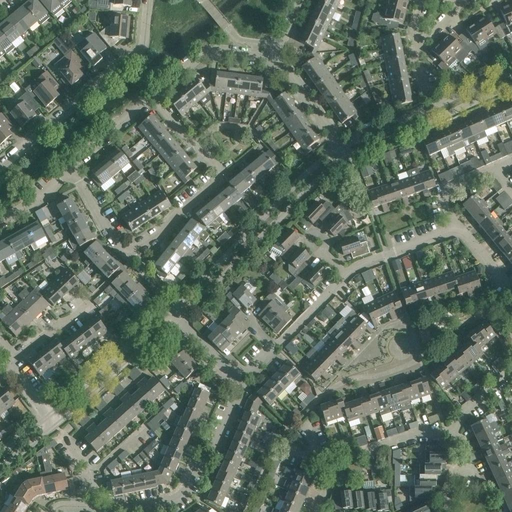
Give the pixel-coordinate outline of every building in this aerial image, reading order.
[(50,17),(46,14),(34,0),(31,0),(25,6),(37,21),(40,25),(50,17)] [(55,0),(40,0),(51,12),(60,5),(55,0)] [(96,9),(123,12),(123,6),(131,7),(131,0),(102,0),(102,1),(97,0),(97,1),(96,9)] [(319,0),(319,1),(336,9),(340,0),(319,0)] [(386,0),(388,1),(386,8),(405,13),(408,1),(403,0),(386,0)] [(96,9),(97,1),(89,1),(89,9),(96,9)] [(319,1),(314,11),(331,19),(336,9),(319,1)] [(505,22),(499,25),(505,36),(511,33),(511,8),(510,4),(500,9),(505,22)] [(16,13),(17,15),(28,29),(37,21),(25,6),(16,13)] [(83,15),(88,11),(85,7),(80,11),(83,15)] [(371,21),(374,23),(377,23),(386,26),(388,20),(402,24),(405,13),(386,8),(384,14),(380,13),(373,14),(371,21)] [(83,15),(80,11),(75,15),(79,19),(83,15)] [(331,19),(314,11),(310,21),(326,29),(331,19)] [(7,21),(20,36),(28,29),(17,15),(16,13),(7,21)] [(68,25),(73,21),(70,17),(65,21),(68,25)] [(129,18),(126,18),(112,17),(111,26),(108,26),(99,34),(110,48),(118,41),(119,38),(125,39),(125,33),(128,34),(130,17),(129,17),(129,18)] [(485,17),(475,23),(486,40),(496,33),(500,40),(505,36),(499,25),(493,29),(485,17)] [(0,26),(0,29),(11,43),(20,36),(7,21),(0,26)] [(310,21),(305,32),(322,39),(326,29),(310,21)] [(486,40),(475,23),(466,30),(474,42),(468,46),(472,50),(476,55),(481,52),(477,46),(486,40)] [(0,47),(5,53),(6,55),(14,48),(11,43),(0,29),(0,47)] [(54,31),(49,35),(52,39),(57,35),(54,31)] [(315,54),(322,39),(305,32),(300,42),(311,47),(308,54),(315,54)] [(76,48),(93,67),(102,60),(98,55),(106,48),(94,33),(76,48)] [(383,50),(401,46),(399,35),(389,37),(380,38),(383,50)] [(449,35),(440,43),(454,57),(462,49),(467,55),(472,50),(468,46),(463,41),(459,45),(449,35)] [(59,36),(52,42),(64,57),(71,51),(59,36)] [(458,61),(454,57),(440,43),(432,51),(442,62),(438,66),(446,75),(451,71),(450,69),(458,61)] [(34,53),(39,49),(36,45),(31,50),(34,53)] [(385,61),(403,58),(401,46),(383,50),(385,61)] [(363,60),(361,54),(359,49),(354,50),(359,61),(363,60)] [(83,76),(82,75),(79,71),(84,67),(71,51),(64,57),(60,60),(65,66),(59,71),(64,77),(61,79),(66,86),(69,83),(71,85),(83,76)] [(324,66),(315,54),(308,54),(312,60),(302,67),(309,77),(324,66)] [(348,56),(350,61),(353,67),(357,65),(352,54),(348,56)] [(36,56),(30,61),(37,69),(43,64),(36,56)] [(387,72),(405,69),(403,58),(385,61),(387,72)] [(330,75),(324,66),(309,77),(315,86),(330,75)] [(389,83),(408,80),(405,69),(387,72),(389,83)] [(372,81),(369,76),(367,70),(363,72),(367,83),(372,81)] [(34,92),(46,107),(59,96),(55,91),(59,87),(47,72),(37,80),(42,85),(34,92)] [(209,84),(211,91),(226,93),(229,74),(217,73),(215,85),(209,84)] [(237,94),(240,76),(229,74),(226,93),(237,94)] [(315,86),(322,95),(337,85),(330,75),(315,86)] [(249,96),(251,77),(240,76),(237,94),(249,96)] [(357,78),(359,83),(361,89),(366,87),(361,76),(357,78)] [(249,96),(264,98),(268,92),(261,91),(263,79),(251,77),(249,96)] [(187,86),(199,101),(211,91),(209,84),(204,88),(196,79),(187,86)] [(392,95),(410,91),(408,80),(389,83),(392,95)] [(453,80),(450,83),(451,85),(454,88),(455,87),(458,85),(453,80)] [(344,94),(337,85),(322,95),(328,105),(344,94)] [(199,101),(187,86),(178,94),(190,108),(199,101)] [(410,91),(392,95),(394,106),(412,103),(410,91)] [(36,104),(26,92),(17,100),(21,104),(10,113),(22,127),(35,115),(30,109),(36,104)] [(380,103),(378,97),(376,92),(371,94),(376,105),(380,103)] [(276,100),(272,95),(268,100),(277,113),(292,102),(286,93),(276,100)] [(169,101),(181,116),(190,108),(178,94),(169,101)] [(328,105),(335,114),(350,103),(344,94),(328,105)] [(292,102),(277,113),(284,122),(299,112),(292,102)] [(354,108),(350,103),(335,114),(342,124),(352,117),(355,120),(360,116),(354,108)] [(511,119),(511,105),(511,103),(500,107),(506,122),(511,119)] [(500,107),(489,112),(495,127),(506,122),(500,107)] [(306,121),(299,112),(284,122),(290,132),(306,121)] [(484,131),(495,127),(489,112),(478,117),(484,131)] [(0,144),(11,135),(7,131),(12,127),(1,114),(0,114),(0,144)] [(138,127),(145,136),(160,124),(152,115),(138,127)] [(478,117),(467,122),(476,142),(487,137),(484,131),(478,117)] [(306,121),(290,132),(297,141),(312,130),(306,121)] [(209,122),(205,125),(200,129),(203,133),(212,125),(209,122)] [(467,122),(456,127),(462,141),(468,139),(470,144),(476,142),(467,122)] [(167,133),(160,124),(145,136),(153,145),(167,133)] [(456,127),(445,132),(454,152),(465,147),(462,141),(456,127)] [(319,140),(312,130),(297,141),(306,154),(311,151),(309,147),(319,140)] [(455,154),(454,152),(445,132),(434,137),(440,151),(446,148),(449,157),(455,154)] [(174,142),(167,133),(153,145),(160,154),(174,142)] [(440,151),(434,137),(423,141),(429,156),(440,151)] [(266,142),(274,151),(277,148),(270,139),(266,142)] [(511,140),(503,145),(508,155),(511,153),(511,140)] [(182,151),(174,142),(160,154),(167,163),(182,151)] [(500,153),(495,155),(497,160),(508,155),(503,145),(502,143),(497,145),(500,153)] [(117,148),(107,155),(120,170),(129,163),(117,148)] [(260,158),(255,162),(265,174),(279,162),(269,150),(265,154),(263,152),(258,155),(260,158)] [(486,150),(480,153),(486,165),(497,160),(495,155),(489,158),(486,150)] [(175,171),(189,159),(182,151),(167,163),(175,171)] [(389,152),(379,156),(380,160),(384,159),(390,157),(389,152)] [(106,161),(101,165),(111,178),(120,170),(107,155),(104,159),(106,161)] [(470,160),(473,165),(475,170),(484,166),(482,161),(479,163),(476,157),(470,160)] [(196,168),(189,159),(175,171),(185,184),(190,180),(187,176),(196,168)] [(257,181),(265,174),(255,162),(251,166),(249,163),(245,167),(257,181)] [(464,175),(469,173),(467,168),(465,163),(460,165),(464,175)] [(111,178),(101,165),(92,173),(93,174),(90,176),(100,187),(111,178)] [(243,172),(238,176),(248,188),(257,181),(245,167),(241,170),(243,172)] [(140,176),(136,171),(126,178),(131,184),(133,182),(138,178),(140,176)] [(430,171),(419,174),(427,198),(430,197),(427,190),(435,187),(430,171)] [(427,198),(419,174),(409,178),(414,194),(422,191),(425,199),(427,198)] [(240,195),(248,188),(238,176),(233,180),(231,178),(227,181),(241,198),(242,198),(240,195)] [(409,178),(399,181),(407,205),(409,204),(407,197),(414,194),(409,178)] [(494,179),(489,183),(497,193),(502,189),(494,179)] [(224,188),(220,191),(236,210),(240,207),(236,202),(241,198),(227,181),(231,186),(226,190),(224,188)] [(399,181),(388,184),(394,201),(402,198),(404,206),(407,205),(399,181)] [(388,184),(378,188),(386,212),(389,211),(386,203),(394,201),(388,184)] [(386,212),(378,188),(368,191),(373,208),(381,205),(384,213),(386,212)] [(161,213),(171,206),(161,191),(151,197),(161,213)] [(219,197),(214,201),(224,213),(228,209),(232,213),(236,210),(220,191),(217,194),(219,197)] [(504,192),(497,198),(495,199),(500,205),(509,197),(504,192)] [(474,195),(462,205),(470,215),(485,202),(482,199),(479,201),(474,195)] [(59,211),(63,217),(76,209),(71,199),(69,200),(68,197),(63,199),(62,198),(50,204),(55,214),(59,211)] [(151,197),(141,203),(151,219),(161,213),(151,197)] [(511,200),(509,197),(500,205),(504,210),(511,203),(511,200)] [(203,206),(215,220),(219,225),(223,221),(219,217),(224,213),(214,201),(209,205),(207,202),(203,206)] [(328,216),(335,209),(326,201),(321,207),(316,202),(304,215),(313,224),(320,216),(324,220),(328,216)] [(335,209),(328,216),(332,220),(325,228),(334,237),(338,233),(341,230),(342,229),(347,224),(346,223),(353,219),(349,212),(350,212),(345,208),(348,205),(342,201),(335,209)] [(485,202),(470,215),(478,224),(490,214),(485,208),(488,206),(485,202)] [(141,203),(132,210),(142,225),(151,219),(141,203)] [(191,221),(203,230),(215,220),(203,206),(199,209),(201,211),(196,215),(197,217),(192,221),(191,221)] [(35,212),(41,223),(47,219),(41,209),(35,212)] [(68,227),(85,218),(82,213),(80,215),(76,209),(63,217),(66,222),(60,226),(62,230),(68,227)] [(142,225),(132,210),(122,216),(132,232),(142,225)] [(490,214),(478,224),(486,233),(500,221),(497,218),(495,220),(490,214)] [(68,227),(74,237),(88,229),(85,224),(87,222),(85,218),(68,227)] [(184,224),(181,228),(198,242),(201,238),(205,242),(210,236),(203,230),(191,221),(187,226),(184,224)] [(500,221),(486,233),(493,242),(505,233),(500,227),(503,225),(500,221)] [(35,243),(45,237),(42,231),(37,222),(31,226),(30,223),(25,225),(35,243)] [(35,243),(25,225),(21,228),(22,231),(17,234),(25,248),(30,245),(33,251),(38,249),(35,243)] [(180,234),(176,239),(189,249),(192,245),(197,249),(200,245),(197,243),(198,242),(181,228),(178,232),(180,234)] [(91,235),(88,229),(74,237),(68,240),(74,250),(80,247),(96,238),(93,233),(91,235)] [(285,260),(295,250),(291,246),(298,238),(289,229),(277,242),(286,251),(281,256),(285,260)] [(344,234),(345,232),(342,229),(341,230),(338,233),(344,239),(346,237),(344,234)] [(505,233),(493,242),(501,252),(511,242),(511,236),(510,238),(505,233)] [(18,260),(23,257),(20,251),(25,248),(17,234),(11,237),(10,234),(5,237),(15,254),(18,260)] [(0,243),(0,250),(5,259),(15,254),(5,237),(1,239),(2,242),(0,243)] [(353,252),(355,258),(370,253),(366,242),(359,244),(356,237),(339,243),(340,245),(339,245),(341,251),(342,251),(344,255),(353,252)] [(189,249),(176,239),(172,244),(170,242),(167,246),(181,258),(186,261),(192,253),(188,249),(189,249)] [(87,266),(92,262),(106,249),(97,240),(84,253),(88,258),(84,262),(87,266)] [(511,242),(501,252),(509,261),(511,258),(511,242)] [(186,261),(181,258),(167,246),(163,250),(166,252),(162,257),(174,266),(178,261),(183,265),(186,261)] [(288,261),(289,271),(292,274),(296,278),(306,268),(302,264),(304,262),(309,256),(300,248),(293,255),(287,260),(288,261)] [(106,249),(92,262),(100,270),(115,256),(110,251),(109,252),(106,249)] [(100,270),(108,279),(112,275),(122,266),(118,262),(120,261),(115,256),(100,270)] [(174,266),(162,257),(155,266),(156,267),(154,269),(158,273),(160,270),(167,276),(174,266)] [(403,259),(407,269),(412,268),(408,257),(403,259)] [(296,278),(300,283),(301,282),(304,284),(307,284),(312,289),(327,274),(318,265),(310,272),(306,268),(296,278)] [(126,270),(122,266),(112,275),(116,279),(126,270)] [(66,269),(58,277),(70,290),(79,282),(72,275),(66,269)] [(85,285),(91,279),(83,270),(80,273),(77,276),(85,285)] [(130,274),(126,270),(116,279),(104,291),(107,294),(115,288),(119,292),(132,281),(127,276),(130,274)] [(472,297),(475,296),(473,290),(480,288),(475,271),(464,275),(472,297)] [(452,272),(442,275),(447,292),(454,289),(456,296),(459,295),(452,272)] [(452,272),(459,295),(467,292),(469,298),(472,297),(464,275),(455,278),(452,272)] [(16,278),(13,275),(6,280),(4,277),(0,278),(0,288),(3,287),(16,278)] [(447,292),(442,275),(431,279),(439,303),(442,302),(440,294),(447,292)] [(50,285),(62,298),(70,290),(58,277),(50,285)] [(439,303),(431,279),(421,282),(427,299),(434,296),(437,303),(439,303)] [(119,292),(115,297),(123,305),(127,301),(142,287),(138,283),(136,286),(132,281),(119,292)] [(284,290),(288,286),(283,281),(279,285),(284,290)] [(427,299),(421,282),(411,286),(419,309),(421,309),(419,301),(427,299)] [(62,298),(50,285),(41,293),(53,306),(62,298)] [(224,296),(235,306),(237,308),(241,304),(247,310),(253,303),(252,302),(255,299),(242,286),(235,293),(231,288),(224,296)] [(419,309),(411,286),(400,289),(406,306),(414,303),(416,310),(419,309)] [(127,317),(133,324),(151,307),(145,300),(148,298),(143,293),(145,291),(142,287),(127,301),(123,305),(125,304),(132,312),(127,317)] [(21,292),(41,313),(49,304),(42,297),(35,290),(30,294),(25,289),(21,292)] [(18,305),(32,320),(41,313),(21,292),(17,295),(23,301),(18,305)] [(269,295),(262,302),(267,307),(259,314),(263,318),(262,319),(268,325),(286,306),(283,303),(279,308),(272,302),(277,297),(272,292),(269,295)] [(384,296),(394,319),(397,318),(394,311),(401,307),(394,292),(384,296)] [(384,296),(374,301),(381,317),(389,313),(392,320),(394,319),(384,296)] [(381,317),(374,301),(364,306),(374,327),(377,326),(375,320),(381,317)] [(13,310),(8,304),(5,308),(24,328),(32,320),(18,305),(13,310)] [(237,320),(243,314),(237,308),(235,306),(228,312),(231,315),(224,321),(220,317),(217,320),(236,338),(242,332),(241,331),(244,328),(237,320)] [(286,306),(268,325),(274,330),(275,329),(278,333),(291,320),(284,313),(289,309),(286,306)] [(16,336),(24,328),(5,308),(1,311),(6,317),(1,322),(16,336)] [(99,312),(105,321),(109,318),(102,309),(99,312)] [(327,319),(320,313),(316,317),(323,323),(327,319)] [(348,323),(360,335),(366,330),(371,334),(373,332),(356,315),(348,323)] [(87,324),(98,339),(108,332),(96,317),(87,324)] [(204,335),(213,344),(221,351),(229,343),(230,344),(236,338),(217,320),(214,323),(219,327),(212,333),(209,330),(204,335)] [(487,320),(476,329),(487,343),(496,335),(488,327),(491,324),(487,320)] [(348,323),(341,330),(359,348),(360,346),(355,341),(360,335),(348,323)] [(78,332),(89,346),(98,339),(87,324),(78,332)] [(479,349),(487,343),(476,329),(469,334),(467,332),(465,333),(483,355),(483,354),(479,349)] [(351,345),(357,350),(359,348),(341,330),(333,338),(346,350),(351,345)] [(89,346),(78,332),(69,339),(81,353),(89,346)] [(469,343),(463,348),(474,361),(483,355),(465,333),(463,336),(469,343)] [(333,338),(326,346),(344,363),(345,362),(340,356),(346,350),(333,338)] [(81,353),(69,339),(60,345),(72,360),(81,353)] [(56,340),(47,347),(58,361),(67,355),(71,360),(72,360),(60,345),(56,340)] [(291,342),(285,348),(289,352),(295,346),(291,342)] [(111,345),(106,349),(102,353),(105,356),(114,348),(111,345)] [(336,360),(342,365),(344,363),(326,346),(318,354),(331,366),(336,360)] [(58,361),(47,347),(38,354),(49,369),(58,361)] [(452,347),(450,349),(466,368),(474,361),(463,348),(457,353),(452,347)] [(453,357),(447,362),(458,375),(466,368),(450,349),(448,351),(453,357)] [(184,351),(178,355),(171,362),(178,371),(191,359),(184,351)] [(49,369),(38,354),(29,362),(40,376),(49,369)] [(318,354),(310,361),(328,379),(330,377),(325,372),(331,366),(318,354)] [(86,370),(95,361),(92,358),(83,367),(86,370)] [(499,358),(492,364),(496,369),(503,363),(499,358)] [(199,367),(191,359),(178,371),(186,379),(199,367)] [(310,361),(303,369),(315,381),(321,375),(327,381),(328,379),(310,361)] [(434,363),(450,382),(458,375),(447,362),(441,367),(436,361),(434,363)] [(280,370),(292,382),(300,374),(288,362),(280,370)] [(437,370),(430,376),(441,389),(450,382),(434,363),(432,364),(437,370)] [(141,374),(135,367),(127,374),(133,381),(141,374)] [(272,378),(285,390),(292,382),(280,370),(272,378)] [(422,379),(414,382),(420,398),(431,394),(423,372),(419,373),(422,379)] [(76,374),(71,378),(67,383),(70,386),(79,377),(76,374)] [(410,401),(420,398),(414,382),(407,384),(404,377),(402,378),(410,401)] [(143,380),(141,381),(156,398),(165,391),(160,385),(153,378),(148,382),(145,378),(143,380)] [(285,390),(272,378),(265,386),(277,398),(285,390)] [(394,388),(400,405),(410,401),(402,378),(399,378),(402,386),(394,388)] [(148,406),(156,398),(141,381),(139,383),(137,385),(140,389),(136,393),(148,406)] [(124,389),(118,382),(110,389),(116,396),(124,389)] [(374,395),(379,412),(389,408),(382,384),(379,385),(381,393),(374,395)] [(382,384),(389,408),(400,405),(394,388),(386,391),(384,384),(382,384)] [(265,386),(257,394),(269,406),(277,398),(265,386)] [(4,388),(0,391),(0,402),(6,410),(15,403),(4,388)] [(191,399),(205,404),(210,394),(196,388),(191,399)] [(361,391),(369,415),(379,412),(374,395),(366,398),(363,390),(361,391)] [(354,402),(359,418),(369,415),(361,391),(358,392),(361,399),(354,402)] [(131,397),(128,393),(126,395),(124,397),(139,414),(148,406),(136,393),(131,397)] [(329,396),(328,397),(330,403),(317,407),(319,413),(322,412),(325,423),(337,419),(329,396)] [(333,402),(331,396),(329,396),(337,419),(345,416),(347,422),(349,422),(342,399),(333,402)] [(131,421),(139,414),(124,397),(122,398),(122,399),(120,400),(123,404),(119,408),(131,421)] [(311,401),(307,397),(303,401),(307,405),(311,401)] [(101,398),(98,400),(93,405),(99,411),(107,404),(101,398)] [(344,398),(342,399),(349,422),(359,418),(354,402),(347,404),(344,398)] [(187,409),(201,414),(205,404),(191,399),(187,409)] [(241,421),(255,428),(260,417),(255,415),(259,406),(248,399),(243,411),(246,412),(241,421)] [(506,409),(502,400),(498,403),(501,411),(506,409)] [(122,429),(131,421),(119,408),(114,412),(111,409),(109,410),(107,412),(122,429)] [(181,418),(197,424),(201,414),(187,409),(183,418),(182,417),(181,418)] [(106,419),(102,423),(114,437),(122,429),(107,412),(105,414),(103,416),(106,419)] [(429,422),(439,420),(438,412),(434,413),(427,414),(429,422)] [(90,420),(84,413),(76,420),(82,427),(90,420)] [(197,424),(181,418),(177,428),(191,433),(195,424),(197,424)] [(471,426),(476,438),(498,427),(496,422),(489,425),(486,419),(471,426)] [(255,428),(241,421),(237,431),(251,437),(255,428)] [(92,425),(90,427),(105,444),(114,437),(102,423),(98,427),(94,424),(92,425)] [(96,452),(104,445),(105,444),(90,427),(88,429),(86,431),(89,435),(85,439),(96,452)] [(476,438),(481,448),(497,441),(493,434),(500,431),(498,427),(476,438)] [(191,433),(177,428),(173,438),(187,443),(191,433)] [(251,437),(237,431),(233,441),(247,447),(251,437)] [(383,433),(376,435),(378,441),(385,439),(383,433)] [(187,443),(173,438),(168,448),(183,453),(187,443)] [(247,447),(233,441),(229,451),(242,457),(247,447)] [(486,459),(508,449),(506,445),(500,448),(497,441),(481,448),(483,453),(480,454),(483,459),(485,458),(486,459)] [(425,442),(425,464),(440,465),(440,464),(445,464),(445,448),(438,448),(438,442),(425,442)] [(45,448),(35,456),(36,457),(42,456),(48,455),(47,451),(47,450),(45,448)] [(183,453),(168,448),(164,458),(178,463),(183,453)] [(486,459),(491,470),(507,463),(503,456),(510,453),(508,449),(486,459)] [(242,457),(229,451),(224,461),(238,467),(242,457)] [(178,463),(164,458),(160,468),(174,473),(178,463)] [(275,474),(280,461),(275,459),(269,471),(275,474)] [(234,477),(238,467),(224,461),(220,471),(234,477)] [(378,475),(376,462),(370,463),(372,476),(378,475)] [(491,470),(496,481),(511,473),(511,468),(510,470),(507,463),(491,470)] [(360,471),(359,464),(348,466),(349,473),(360,471)] [(440,465),(425,464),(424,464),(424,476),(435,476),(440,476),(440,465)] [(292,467),(287,479),(288,479),(309,488),(313,478),(298,471),(299,470),(292,467)] [(158,472),(153,473),(156,488),(156,487),(156,486),(167,483),(172,473),(174,473),(160,468),(158,472)] [(52,471),(40,474),(41,479),(44,495),(56,492),(53,476),(52,471)] [(234,477),(220,471),(215,481),(229,487),(233,477),(234,478),(234,477)] [(156,488),(153,473),(142,475),(145,490),(156,488)] [(511,486),(511,473),(496,481),(501,492),(511,486)] [(65,474),(53,476),(56,492),(68,489),(65,474)] [(145,490),(142,475),(132,477),(135,492),(145,490)] [(419,476),(419,487),(431,487),(436,487),(435,476),(424,476),(419,476)] [(132,477),(121,479),(124,494),(135,492),(132,477)] [(22,485),(15,497),(28,506),(32,500),(35,498),(37,496),(44,495),(41,479),(27,482),(25,484),(22,485)] [(113,496),(124,494),(121,479),(110,482),(113,496)] [(284,489),(289,491),(305,498),(309,488),(288,479),(286,481),(284,486),(284,489)] [(229,487),(215,481),(211,491),(225,497),(229,487)] [(511,486),(501,492),(506,503),(511,500),(511,486)] [(414,498),(423,498),(431,499),(431,487),(419,487),(414,487),(414,498)] [(342,504),(334,505),(335,510),(353,508),(352,494),(351,491),(351,488),(342,489),(340,491),(340,493),(342,504)] [(363,492),(365,508),(365,511),(376,509),(374,492),(374,488),(363,489),(363,492)] [(374,492),(376,509),(377,509),(377,511),(388,510),(387,500),(387,497),(391,497),(390,489),(385,490),(374,492)] [(220,507),(225,497),(211,491),(207,501),(216,505),(220,507)] [(284,501),(300,508),(305,498),(289,491),(284,501)] [(365,508),(363,492),(352,494),(353,508),(354,507),(354,510),(365,508)] [(15,497),(8,508),(15,511),(24,511),(28,506),(15,497)] [(280,511),(281,511),(298,511),(300,508),(284,501),(280,511)]
